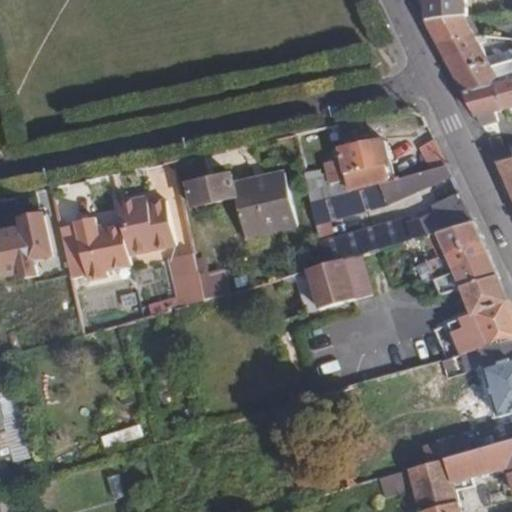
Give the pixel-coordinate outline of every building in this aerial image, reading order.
[(465,16),(426,21),(438,42),(477,36),(465,16)] [(477,36),(438,42),(462,90),(502,83),(511,79),(511,61),(499,65),(494,67),(477,36)] [(484,37),(477,36),(494,67),(499,65),(484,37)] [(511,79),(502,83),(509,110),(511,109),(511,79)] [(502,83),(462,90),(477,118),(497,113),(509,110),(502,83)] [(497,113),(477,118),(481,128),(499,123),(497,113)] [(311,202),(394,181),(385,140),(341,151),(344,160),(328,164),(331,176),(307,181),(311,202)] [(438,141),(423,148),(431,164),(446,157),(438,141)] [(511,146),(491,150),(507,184),(511,181),(511,146)] [(454,179),(448,167),(394,181),(311,202),(316,227),(390,208),(454,179)] [(285,173),(269,177),(270,186),(240,192),(248,237),(297,226),(285,173)] [(194,207),(237,197),(232,175),(189,185),(194,207)] [(270,186),(269,177),(238,184),(240,192),(270,186)] [(474,224),(460,192),(431,206),(435,212),(421,220),(420,221),(408,223),(406,218),(320,244),(325,266),(346,260),(377,252),(401,244),(474,224)] [(75,225),(60,228),(72,280),(87,277),(89,287),(109,283),(106,269),(131,264),(129,254),(175,243),(165,199),(147,204),(145,196),(117,202),(122,225),(104,228),(97,230),(96,224),(94,218),(75,222),(75,225)] [(55,257),(46,218),(25,223),(27,230),(0,236),(0,237),(8,277),(24,274),(25,279),(40,275),(37,262),(55,257)] [(511,305),(474,224),(401,244),(426,302),(463,290),(470,313),(445,321),(456,358),(459,356),(473,353),(485,349),(511,342),(511,305)] [(204,244),(191,247),(192,251),(194,257),(203,302),(231,294),(224,269),(210,273),(204,244)] [(168,263),(177,309),(193,305),(203,302),(194,257),(168,263)] [(325,266),(293,276),(309,328),(362,313),(346,260),(325,266)] [(198,319),(193,305),(177,309),(121,326),(125,336),(145,330),(146,334),(198,319)] [(511,342),(485,349),(473,353),(459,356),(465,375),(487,369),(501,418),(511,414),(511,342)] [(0,401),(0,402),(4,415),(5,423),(8,432),(11,449),(14,462),(30,459),(15,399),(0,401)] [(11,449),(8,432),(0,434),(4,451),(11,449)] [(511,441),(448,460),(455,485),(507,470),(511,486),(511,441)] [(462,511),(455,485),(448,460),(379,480),(384,500),(402,495),(405,511),(462,511)]
